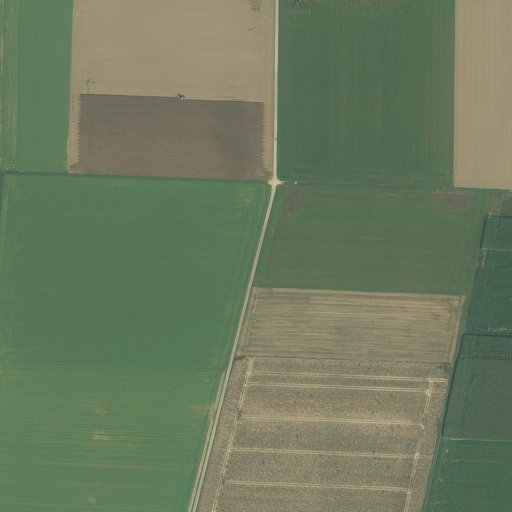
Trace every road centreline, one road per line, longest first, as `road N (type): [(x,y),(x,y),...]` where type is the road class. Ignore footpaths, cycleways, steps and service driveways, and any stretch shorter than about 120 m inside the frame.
road 1 (track): [(276,0),(274,184),(191,511)]
road 2 (track): [(0,172),(511,194)]
road 3 (track): [(487,193),(422,511)]
road 4 (track): [(15,173),(18,0)]
